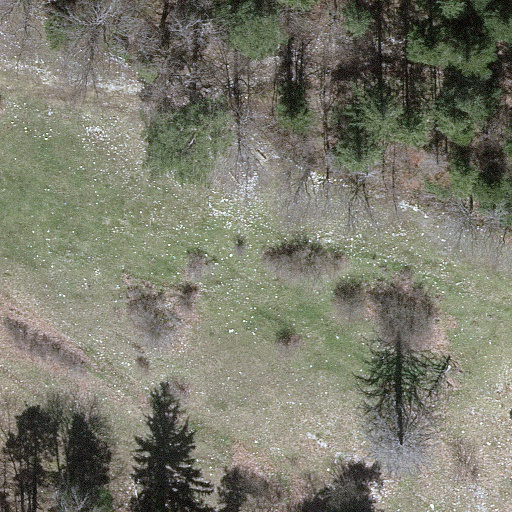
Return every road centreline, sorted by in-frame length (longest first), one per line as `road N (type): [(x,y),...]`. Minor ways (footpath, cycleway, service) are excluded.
road 1 (track): [(0,77),(388,80),(511,91)]
road 2 (track): [(0,298),(338,511)]
